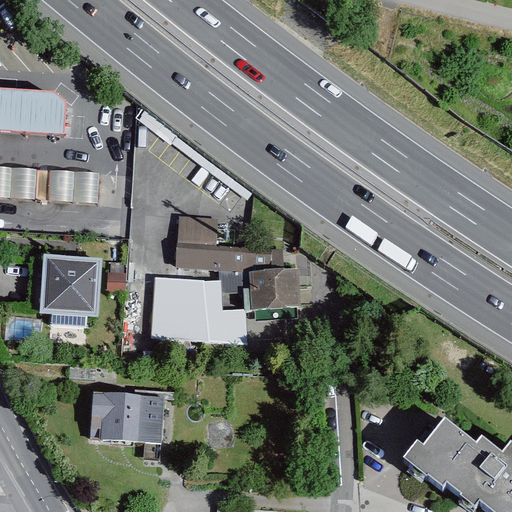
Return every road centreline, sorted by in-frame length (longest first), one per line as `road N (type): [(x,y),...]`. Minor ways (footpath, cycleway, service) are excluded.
road 1 (motorway): [(80,0),(283,158),(511,314)]
road 2 (motorway): [(511,238),(183,0)]
road 3 (unknown): [(345,511),(214,502),(187,511)]
